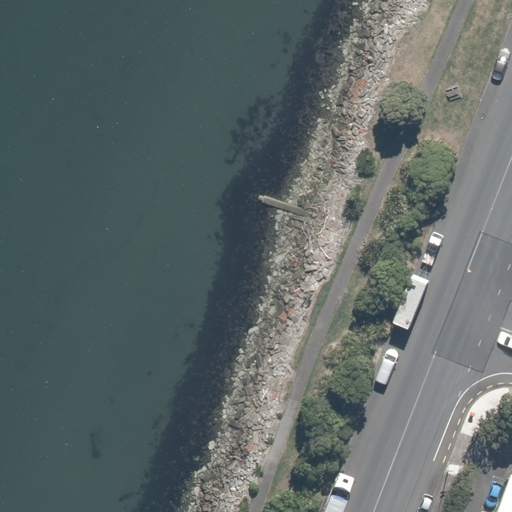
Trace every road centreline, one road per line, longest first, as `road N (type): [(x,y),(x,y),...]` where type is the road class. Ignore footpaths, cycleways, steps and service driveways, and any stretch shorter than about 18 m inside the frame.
road 1 (unclassified): [(449,323),(375,511)]
road 2 (unclassified): [(511,157),(449,323)]
